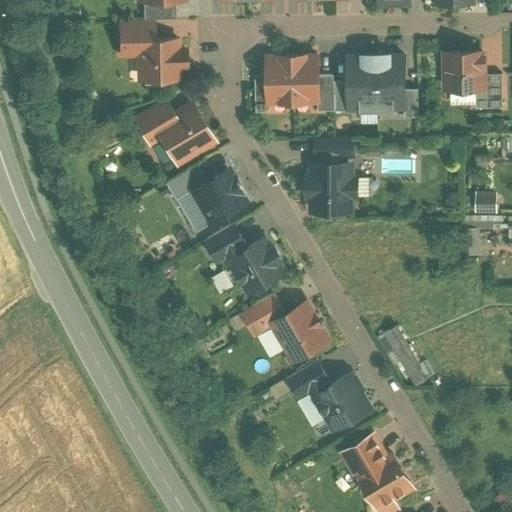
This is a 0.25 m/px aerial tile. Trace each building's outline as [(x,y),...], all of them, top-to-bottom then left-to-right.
[(178,49),(178,39),(138,39),(138,63),(145,63),(145,83),(162,83),(162,78),(179,78),(178,66),(185,66),(185,49),(178,49)] [(484,47),(435,49),(437,92),(486,90),(484,47)] [(294,100),(293,55),(281,55),(281,56),(267,56),(269,101),(294,100)] [(319,100),(318,55),(305,55),(293,55),(294,100),(319,100)] [(406,56),(375,57),(377,104),(395,103),(395,112),(408,111),(406,56)] [(377,104),(375,57),(346,58),(348,112),(361,111),(361,104),(377,104)] [(192,103),(155,125),(167,144),(170,143),(174,151),(172,152),(177,161),(211,141),(213,139),(192,103)] [(353,137),(317,138),(317,156),(321,156),(343,156),(353,156),(353,137)] [(415,154),(382,157),(383,174),(416,172),(415,154)] [(343,156),(321,156),(321,162),(312,162),(312,175),(307,175),(307,196),(312,196),(312,209),(352,209),(352,196),(357,196),(357,176),(343,176),(343,156)] [(226,168),(191,189),(210,222),(246,201),(240,191),(242,190),(234,176),(232,178),(226,168)] [(472,190),(469,211),(490,214),(493,192),(472,190)] [(463,255),(477,254),(476,227),(462,228),(463,255)] [(265,237),(246,248),(244,245),(228,254),(250,291),(255,289),(256,290),(267,284),(266,282),(285,271),(265,237)] [(264,315),(280,306),(272,292),(256,300),(264,315)] [(302,303),(273,320),(280,333),(279,334),(294,359),(303,354),(329,338),(321,325),(322,325),(315,313),(314,313),(307,301),(302,303)] [(433,370),(425,359),(420,363),(390,325),(373,337),(411,387),(433,370)] [(350,373),(330,385),(327,379),(311,388),(335,428),(338,426),(341,427),(353,420),(353,417),(371,407),(350,373)] [(383,451),(356,467),(365,484),(378,505),(412,485),(393,453),(387,457),(383,451)]
